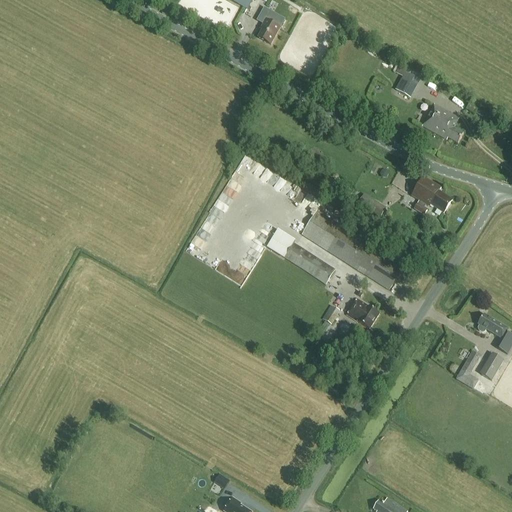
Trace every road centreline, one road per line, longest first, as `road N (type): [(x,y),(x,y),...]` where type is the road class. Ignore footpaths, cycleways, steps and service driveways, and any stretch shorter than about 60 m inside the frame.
road 1 (tertiary): [(500,188),(429,164),(127,0)]
road 2 (unclassified): [(295,511),(500,188)]
